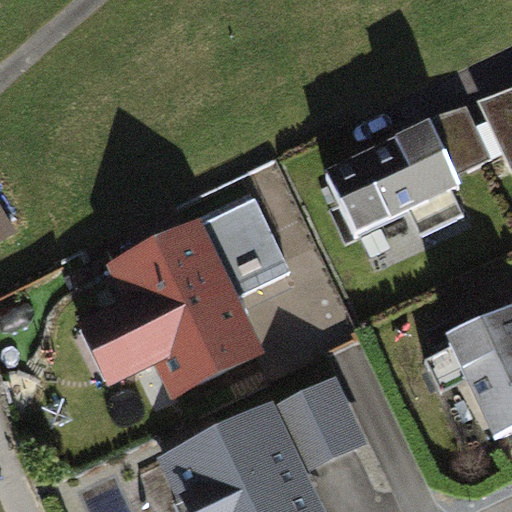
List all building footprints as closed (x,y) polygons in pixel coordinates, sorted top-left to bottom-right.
[(430,130),(327,179),(355,239),(459,189),(430,130)] [(132,306),(105,319),(132,373),(158,360),(176,396),(257,357),(231,303),(289,274),(254,203),(115,271),(132,306)] [(0,208),(0,240),(14,232),(0,208)] [(511,312),(448,341),(495,441),(511,432),(511,312)] [(276,415),(302,471),(359,444),(332,388),(276,415)] [(266,420),(172,465),(187,497),(174,504),(178,511),(298,511),(308,507),(266,420)]
